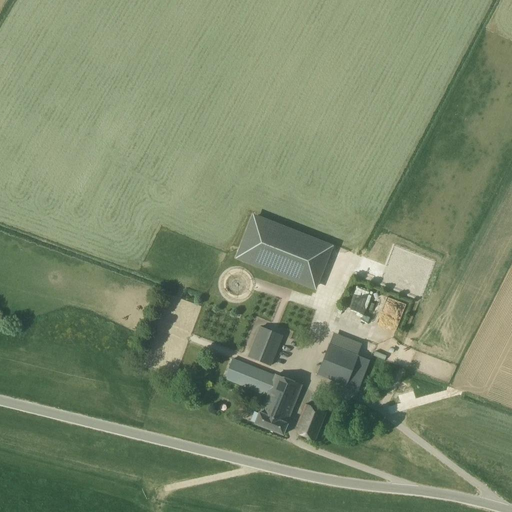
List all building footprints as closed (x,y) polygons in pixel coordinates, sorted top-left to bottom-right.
[(329,246),(248,212),(230,257),(311,290),(329,246)] [(358,303),(371,309),(376,296),(363,290),(358,303)] [(381,312),(390,315),(388,320),(398,324),(405,304),(387,297),(381,312)] [(282,335),(259,326),(247,356),(270,364),(282,335)] [(369,361),(329,344),(317,375),(357,391),(369,361)] [(255,424),(282,435),(286,424),(285,424),(300,385),(274,375),(273,377),(232,360),(224,379),(266,396),(260,414),(259,414),(258,415),(254,413),(251,422),(255,424)] [(341,393),(355,398),(357,391),(343,386),(341,393)] [(326,413),(305,405),(295,429),(316,437),(326,413)]
